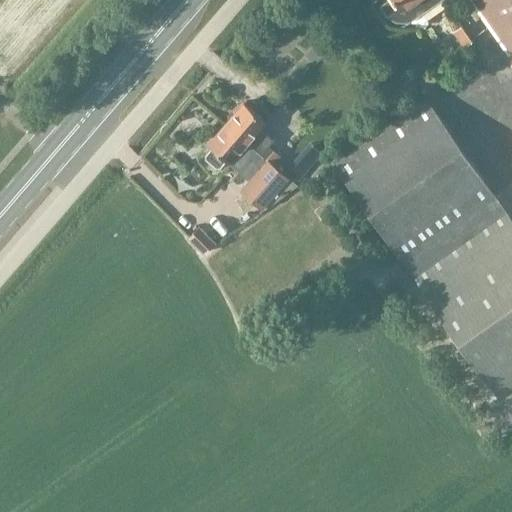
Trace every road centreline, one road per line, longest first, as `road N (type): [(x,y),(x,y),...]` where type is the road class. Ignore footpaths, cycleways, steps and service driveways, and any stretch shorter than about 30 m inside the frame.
road 1 (unclassified): [(0,276),(239,0)]
road 2 (primary): [(0,217),(187,0)]
